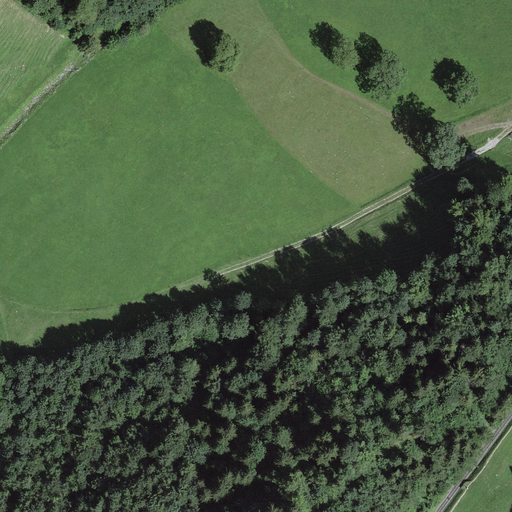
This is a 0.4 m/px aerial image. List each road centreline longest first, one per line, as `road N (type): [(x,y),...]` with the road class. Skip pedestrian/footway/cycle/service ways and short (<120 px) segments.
road 1 (track): [(511,128),(312,238),(99,315),(56,315)]
road 2 (track): [(511,122),(430,137),(344,91)]
road 3 (track): [(317,511),(383,452),(428,434)]
